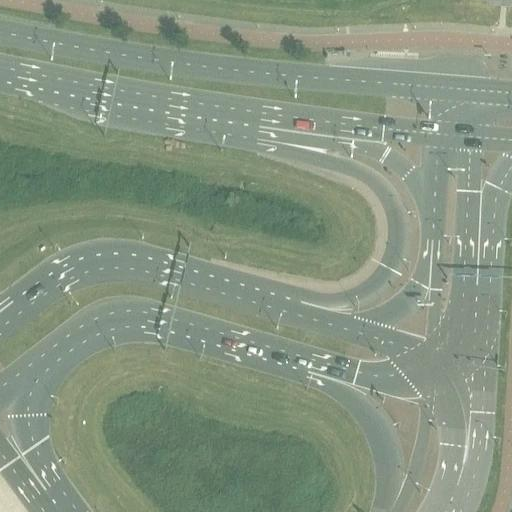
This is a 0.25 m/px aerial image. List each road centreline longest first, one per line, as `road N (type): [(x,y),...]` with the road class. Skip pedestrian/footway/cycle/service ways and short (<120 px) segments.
road 1 (primary): [(456,89),(187,65),(0,32)]
road 2 (primary): [(260,113),(326,162),(367,177),(389,199),(398,228),(394,259),(379,282),(356,298),(297,314)]
road 3 (primary): [(297,314),(115,261),(61,275),(17,307)]
road 4 (primary): [(46,360),(91,329),(140,320),(318,368)]
road 5 (primary): [(0,66),(260,113)]
road 6 (tertiary): [(464,491),(482,413),(474,310)]
road 7 (primary): [(318,368),(377,435),(386,471),(379,511)]
road 8 (primary): [(61,511),(27,421),(46,360)]
road 9 (tertiary): [(430,360),(419,452),(397,511)]
road 10 (tertiary): [(464,491),(452,445),(453,397),(430,360)]
road 11 (primary): [(431,240),(418,284),(400,307),(346,329)]
road 12 (primary): [(349,125),(411,181),(432,216)]
road 13 (tertiary): [(431,240),(430,360)]
